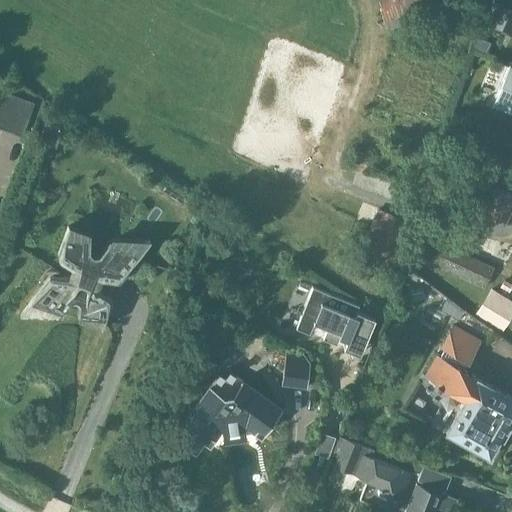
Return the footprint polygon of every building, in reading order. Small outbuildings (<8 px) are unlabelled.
[(377,0),(387,33),(411,26),(407,14),(429,7),(427,0),(377,0)] [(480,10),(484,1),(482,0),(475,0),(473,7),(480,10)] [(511,11),(509,10),(511,0),(489,0),(489,1),(480,21),(510,35),(511,31),(511,11)] [(488,43),(476,37),(472,47),(484,52),(488,43)] [(491,107),(511,115),(511,67),(508,66),(491,107)] [(34,103),(3,91),(0,99),(0,127),(22,136),(34,103)] [(47,123),(40,142),(55,148),(62,129),(47,123)] [(386,143),(405,151),(410,139),(391,131),(386,143)] [(511,192),(491,183),(477,210),(505,222),(511,207),(511,192)] [(356,263),(383,274),(389,276),(409,222),(376,209),(356,263)] [(197,258),(212,263),(220,239),(204,234),(197,258)] [(414,257),(484,288),(493,266),(423,235),(414,257)] [(140,254),(110,239),(99,254),(96,255),(94,255),(92,254),(90,253),(90,251),(90,236),(64,237),(58,254),(57,256),(58,258),(59,259),(59,260),(71,268),(68,277),(53,276),(52,276),(50,276),(48,278),(29,303),(61,314),(69,304),(70,303),(72,302),(74,302),(77,302),(78,303),(79,305),(80,307),(80,308),(79,318),(105,319),(111,303),(112,301),(112,300),(111,298),(110,297),(98,288),(101,279),(117,281),(118,280),(120,280),(122,278),(140,254)] [(183,304),(187,305),(188,306),(189,303),(194,288),(189,285),(183,304)] [(343,347),(359,354),(374,319),(356,311),(358,306),(312,287),(296,328),(309,334),(314,322),(327,328),(323,339),(336,345),(341,333),(348,336),(343,347)] [(511,301),(491,289),(489,292),(475,313),(502,330),(511,313),(511,301)] [(445,297),(438,309),(447,315),(456,320),(462,310),(445,297)] [(452,326),(440,348),(468,364),(481,342),(452,326)] [(285,354),(281,384),(306,388),(310,363),(305,356),(285,354)] [(511,397),(436,354),(424,376),(436,382),(435,384),(439,386),(440,385),(464,398),(445,432),(487,456),(486,456),(488,458),(490,455),(489,455),(499,437),(502,439),(504,436),(502,435),(508,425),(509,426),(511,423),(508,421),(511,414),(511,397)] [(218,374),(182,424),(190,430),(200,437),(208,443),(221,425),(243,421),(243,422),(261,434),(280,408),(229,372),(227,375),(227,377),(227,378),(222,379),(222,376),(218,374)] [(315,453),(328,457),(335,437),(321,433),(315,453)] [(336,468),(367,480),(360,498),(363,499),(363,500),(394,511),(396,511),(411,473),(371,458),(374,450),(344,439),(334,465),(337,466),(336,468)] [(415,462),(413,470),(420,473),(423,465),(415,462)] [(451,476),(423,465),(420,473),(417,480),(445,491),(451,476)] [(433,511),(436,506),(450,511),(455,499),(423,486),(416,483),(404,511),(433,511)]
